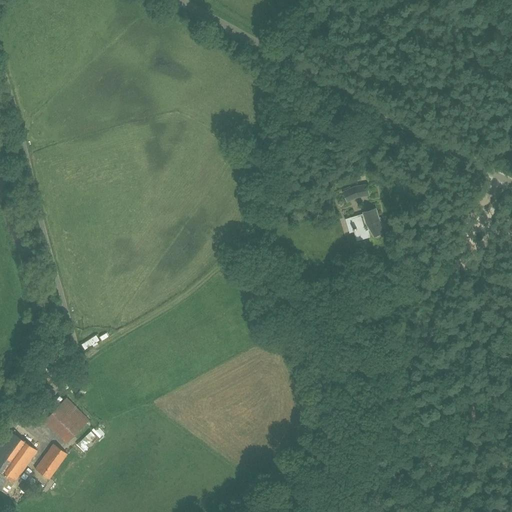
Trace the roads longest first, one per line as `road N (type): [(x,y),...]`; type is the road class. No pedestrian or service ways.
road 1 (unclassified): [(511,182),(168,0)]
road 2 (unclassified): [(71,361),(48,233),(0,62)]
road 3 (track): [(496,174),(398,401)]
road 4 (track): [(398,401),(325,511)]
